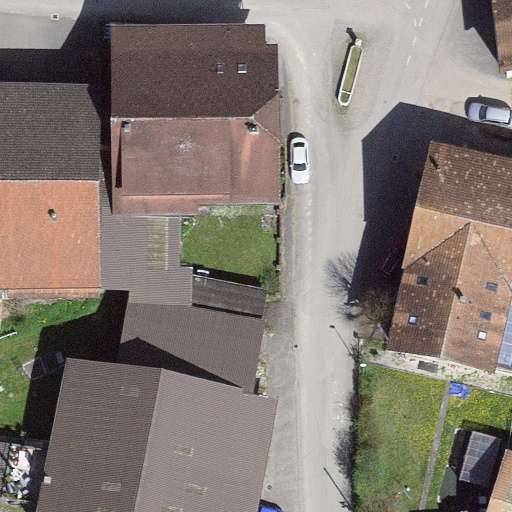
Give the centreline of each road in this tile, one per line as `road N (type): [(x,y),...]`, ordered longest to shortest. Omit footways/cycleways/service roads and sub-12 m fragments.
road 1 (residential): [(335,229),(312,421),(321,511)]
road 2 (residential): [(416,0),(335,229)]
road 3 (residential): [(335,229),(300,0)]
